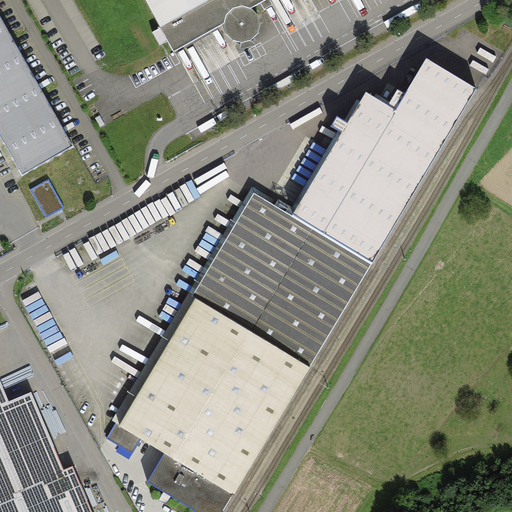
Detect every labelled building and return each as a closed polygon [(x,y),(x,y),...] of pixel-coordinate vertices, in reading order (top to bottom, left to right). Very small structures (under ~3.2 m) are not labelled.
[(145,0),(175,53),(223,25),(227,35),(233,41),(242,44),(253,42),(260,35),(262,26),(259,16),(252,9),(268,0),(145,0)] [(0,138),(22,178),(74,149),(0,17),(0,138)] [(196,301),(121,427),(116,425),(107,439),(133,454),(140,442),(163,456),(146,485),(191,511),(224,511),(233,498),(476,93),(427,63),(396,115),(366,97),(348,128),(337,121),(332,131),(342,137),(293,219),(253,195),(191,298),(196,301)] [(49,180),(30,190),(46,218),(64,208),(49,180)] [(9,404),(0,382),(0,511),(91,511),(73,469),(64,472),(32,395),(9,404)]
